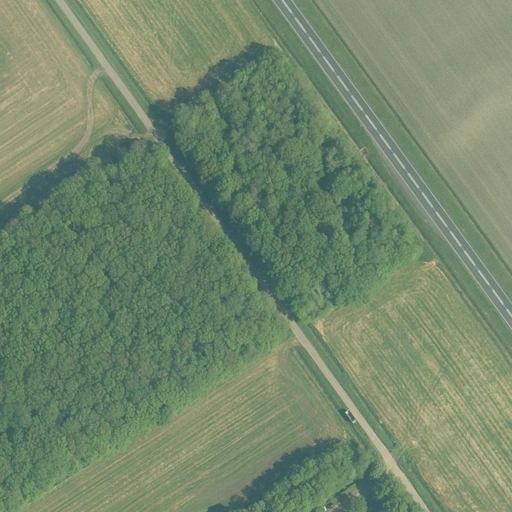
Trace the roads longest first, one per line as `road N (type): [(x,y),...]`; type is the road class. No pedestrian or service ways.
road 1 (unclassified): [(424,511),(57,0)]
road 2 (trunk): [(511,319),(280,0)]
